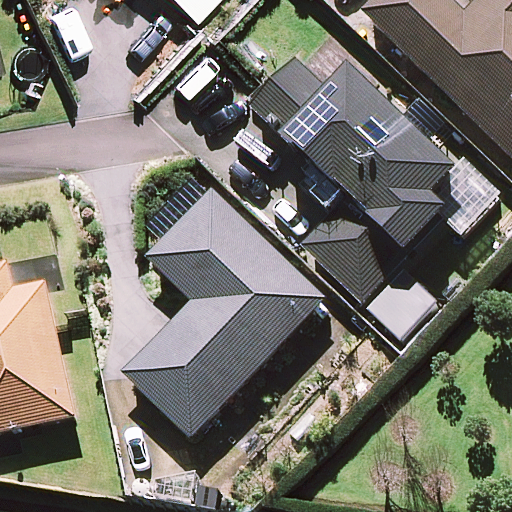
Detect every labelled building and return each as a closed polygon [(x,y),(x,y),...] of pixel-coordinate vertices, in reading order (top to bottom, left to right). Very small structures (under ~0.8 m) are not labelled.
[(165,0),(190,24),(212,0),(165,0)] [(511,0),(487,0),(465,23),(441,0),(383,0),(364,20),(511,165),(511,0)] [(332,102),(296,69),(250,119),(346,208),(302,256),(362,312),(444,225),(462,242),(501,201),(448,152),(439,162),(352,81),(332,102)] [(324,308),(214,202),(192,225),(176,209),(156,229),(172,244),(149,267),(194,310),(124,382),(191,447),(324,308)] [(15,298),(9,270),(0,272),(0,440),(75,424),(46,291),(15,298)]
